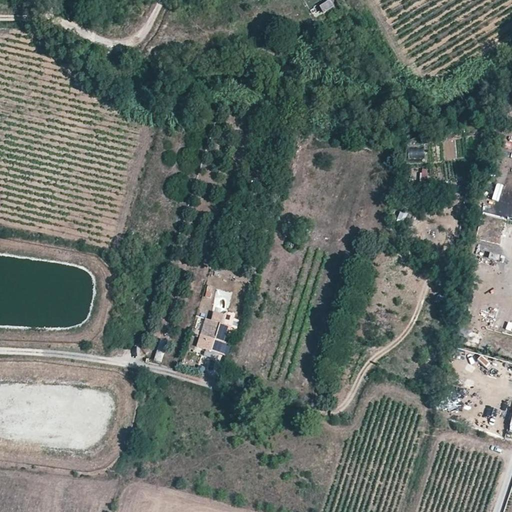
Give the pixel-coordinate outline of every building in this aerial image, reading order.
[(334,8),(330,2),(324,5),(321,7),(323,10),(324,13),(334,8)] [(408,158),(424,159),(425,149),(408,149),(408,158)] [(429,181),(429,169),(421,170),(422,182),(429,181)] [(230,330),(206,323),(198,350),(221,358),(230,330)] [(235,349),(225,345),(221,358),(232,361),(235,349)] [(174,365),(175,357),(153,353),(152,361),(174,365)]
